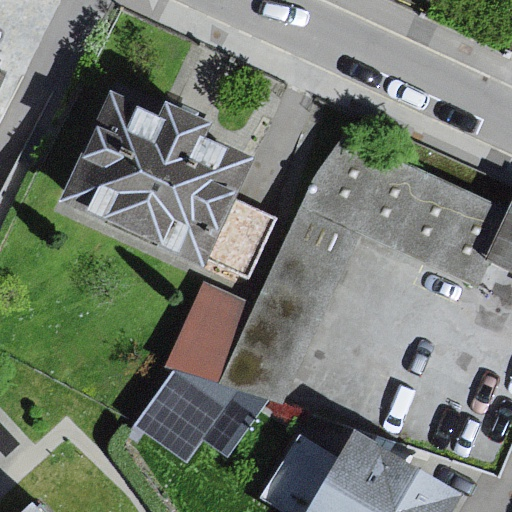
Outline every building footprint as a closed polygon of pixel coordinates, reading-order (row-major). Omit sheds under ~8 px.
[(160,114),(111,93),(64,200),(207,263),(207,259),(236,198),(254,156),(208,136),(214,122),(166,101),(160,114)] [(257,303),(220,384),(269,398),(284,404),(366,234),(471,280),(483,256),(507,204),(343,132),(313,175),(257,303)] [(511,272),(511,194),(507,204),(483,256),(511,272)] [(257,208),(236,198),(207,259),(248,278),(277,217),(257,208)] [(269,398),(220,384),(257,303),(204,280),(174,358),(131,428),(186,463),(203,440),(229,457),(269,398)] [(456,511),(466,496),(354,431),(338,457),(299,434),(261,500),(280,511),(456,511)] [(67,511),(51,494),(30,511),(67,511)]
